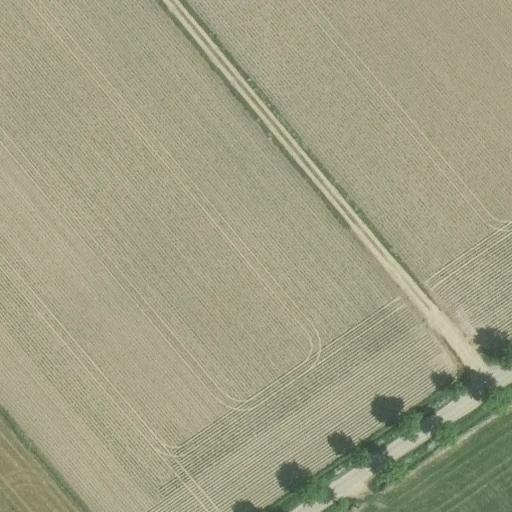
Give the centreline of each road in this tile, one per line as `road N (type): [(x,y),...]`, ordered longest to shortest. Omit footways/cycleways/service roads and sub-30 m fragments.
road 1 (track): [(489,384),(167,0)]
road 2 (tertiary): [(311,511),(511,369)]
